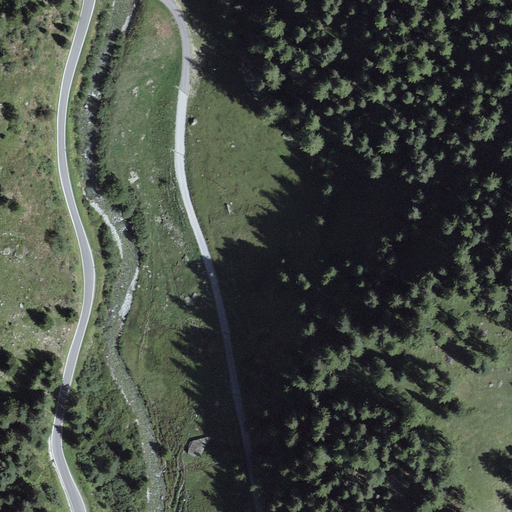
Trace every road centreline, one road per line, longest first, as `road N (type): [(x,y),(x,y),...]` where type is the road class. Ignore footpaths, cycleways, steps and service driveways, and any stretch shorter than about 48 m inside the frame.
road 1 (tertiary): [(79,511),(55,446),(89,268),(60,141),(66,81),(89,0)]
road 2 (track): [(259,511),(217,308),(180,184),(187,54),(172,4)]
